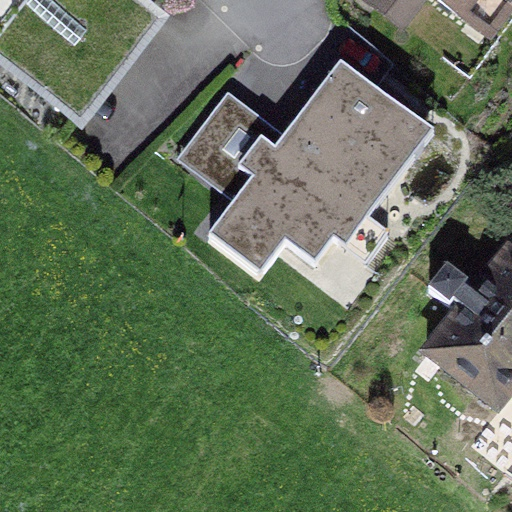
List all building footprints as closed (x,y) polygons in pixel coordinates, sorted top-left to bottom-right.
[(155,0),(17,0),(0,22),(0,49),(87,116),(169,10),(155,0)] [(0,0),(0,22),(17,0),(0,0)] [(511,0),(369,0),(368,1),(405,30),(429,0),(435,0),(491,43),(511,16),(511,0)] [(336,83),(292,140),(383,210),(427,153),(336,83)] [(346,257),(383,210),(292,140),(210,246),(261,285),(286,252),(312,272),(332,246),(346,257)] [(511,260),(426,366),(502,427),(511,415),(511,260)]
